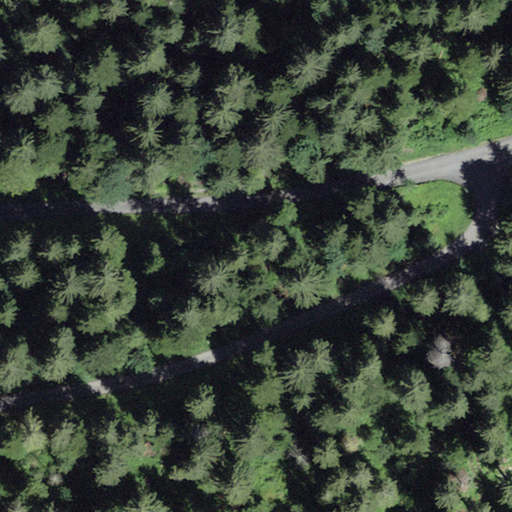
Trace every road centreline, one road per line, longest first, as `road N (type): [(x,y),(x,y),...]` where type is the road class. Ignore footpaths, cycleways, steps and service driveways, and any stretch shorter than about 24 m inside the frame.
road 1 (unclassified): [(0,403),(157,376),(459,251),(490,218),(489,152)]
road 2 (unclassified): [(0,210),(278,197),(489,152)]
road 3 (track): [(365,291),(458,340),(492,511)]
